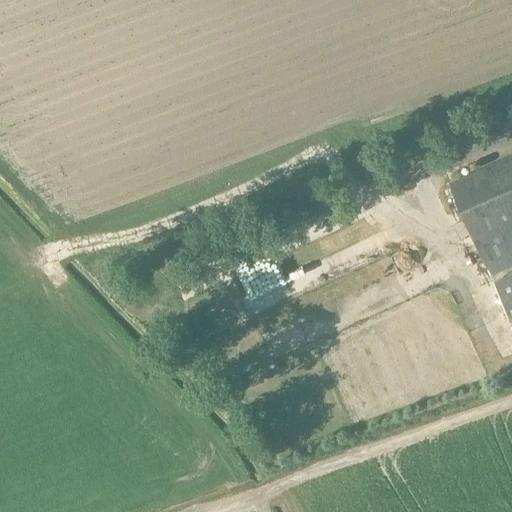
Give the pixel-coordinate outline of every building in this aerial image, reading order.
[(511,155),(450,184),(492,275),(511,266),(511,274),(494,283),(511,323),(511,155)] [(346,227),(368,282),(396,271),(374,216),(346,227)] [(239,255),(201,269),(206,281),(244,266),(239,255)] [(311,365),(342,357),(340,349),(347,347),(336,306),(298,317),(311,365)] [(256,329),(270,362),(302,348),(288,315),(256,329)]
